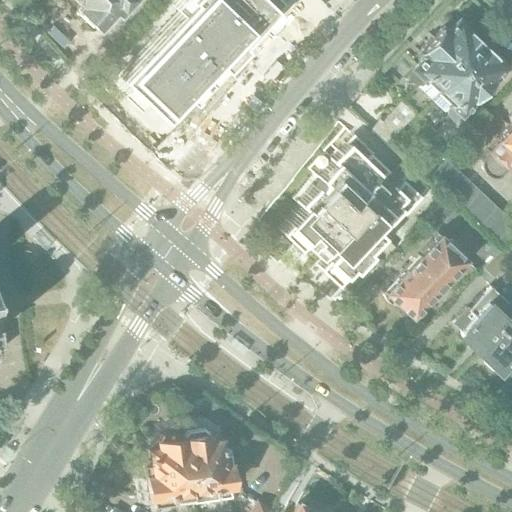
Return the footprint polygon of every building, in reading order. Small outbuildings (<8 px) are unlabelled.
[(74,0),(78,3),(74,8),(76,9),(75,10),(92,27),(93,26),(95,27),(111,10),(117,16),(123,9),(131,0),(74,0)] [(185,0),(115,75),(167,124),(212,77),(222,66),(229,72),(242,58),(283,16),(274,8),(281,0),(185,0)] [(386,145),(435,93),(481,44),(467,30),(467,31),(457,21),(451,28),(446,33),(440,28),(418,52),(423,57),(412,69),(405,76),(413,83),(417,83),(381,122),(378,119),(369,128),(386,145)] [(481,44),(435,93),(448,105),(446,107),(446,117),(453,124),(440,137),(452,148),(473,125),(460,113),(496,76),(504,66),(495,57),(481,44)] [(511,111),(506,117),(511,122),(490,143),(495,148),(478,165),(482,172),(488,178),(495,180),(511,163),(511,111)] [(401,213),(418,195),(400,178),(392,186),(379,173),(384,168),(368,153),(370,151),(352,134),(338,149),(290,198),(298,206),(284,222),(302,239),(308,232),(314,237),(305,246),(316,256),(325,246),(331,251),(323,259),(341,276),(349,268),(352,271),(369,253),(366,250),(381,234),(373,227),(378,221),(383,226),(398,210),(401,213)] [(442,199),(425,217),(435,227),(452,209),(442,199)] [(409,316),(462,259),(436,234),(381,292),(382,296),(384,299),(386,302),(390,304),(394,304),(395,303),(409,316)] [(511,238),(498,250),(509,261),(511,258),(511,238)] [(496,252),(482,268),(485,270),(492,278),(509,261),(498,250),(496,252)] [(479,351),(511,319),(502,311),(499,315),(486,303),(485,304),(479,299),(468,311),(466,308),(452,322),(460,330),(459,331),(460,333),(459,334),(470,344),(471,343),(479,351)] [(511,317),(511,319),(479,351),(486,357),(485,358),(495,369),(496,367),(498,369),(511,353),(511,317)] [(182,436),(191,497),(211,494),(212,499),(229,497),(228,486),(233,485),(228,453),(227,453),(227,454),(219,455),(217,441),(208,442),(207,432),(202,429),(185,431),(182,436)] [(191,497),(182,436),(181,436),(177,432),(161,434),(157,439),(158,450),(149,451),(151,465),(141,466),(146,497),(151,496),(153,507),(171,504),(171,500),(191,497)] [(267,511),(269,509),(256,502),(250,511),(267,511)] [(311,511),(296,503),(291,511),(311,511)]
